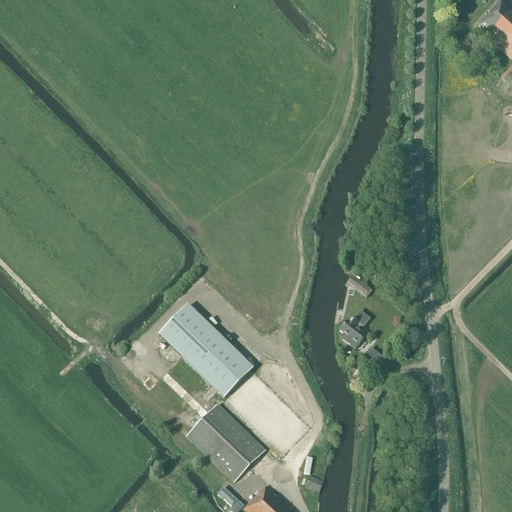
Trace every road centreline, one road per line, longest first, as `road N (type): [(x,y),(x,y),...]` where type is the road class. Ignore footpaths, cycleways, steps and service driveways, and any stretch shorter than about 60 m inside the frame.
road 1 (tertiary): [(442,511),(420,212),(422,0)]
road 2 (track): [(123,365),(86,348),(0,263)]
